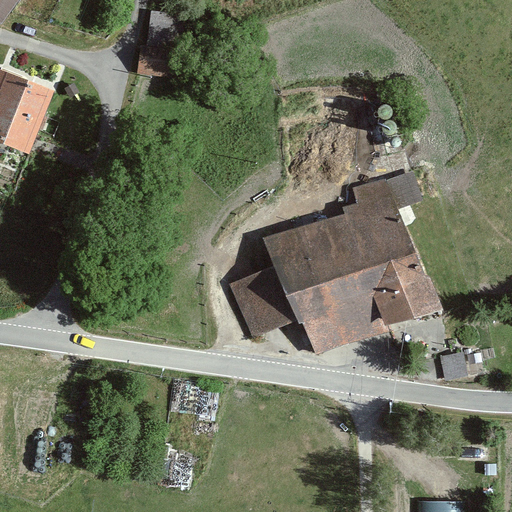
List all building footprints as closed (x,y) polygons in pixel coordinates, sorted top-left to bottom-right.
[(0,0),(0,26),(5,30),(26,0),(0,0)] [(187,17),(150,15),(147,66),(184,68),(187,17)] [(0,139),(28,150),(50,94),(0,74),(0,139)] [(258,342),(307,323),(321,360),(450,310),(396,175),(353,192),(359,207),(349,211),(352,217),(277,247),(285,268),(237,287),(258,342)] [(475,381),(473,353),(445,356),(447,383),(475,381)] [(460,511),(460,495),(409,496),(409,511),(460,511)]
